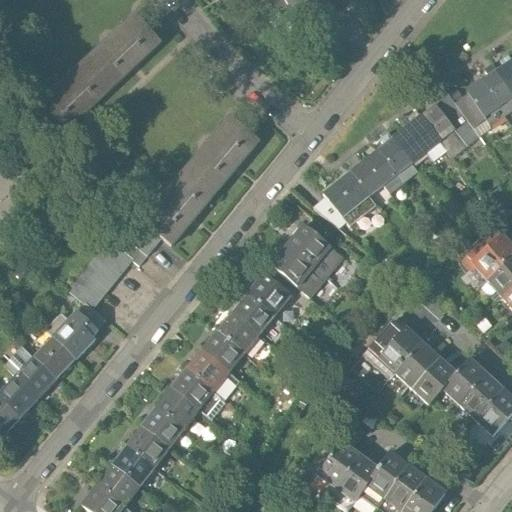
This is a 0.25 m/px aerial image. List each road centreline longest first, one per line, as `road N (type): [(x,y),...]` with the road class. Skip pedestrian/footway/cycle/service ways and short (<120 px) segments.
road 1 (residential): [(15,509),(315,139)]
road 2 (residential): [(185,0),(315,139)]
road 3 (residential): [(315,139),(427,0)]
